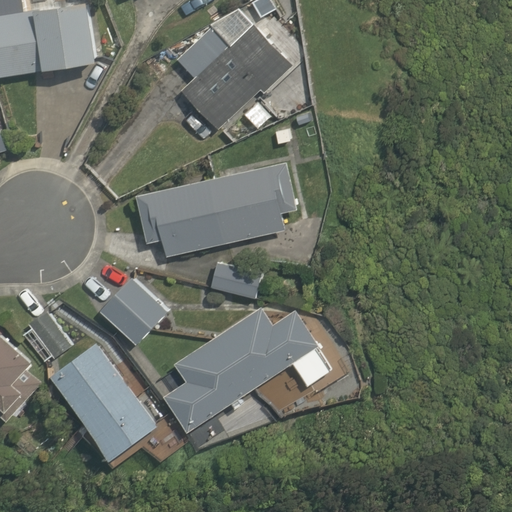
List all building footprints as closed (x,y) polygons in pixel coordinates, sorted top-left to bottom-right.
[(39,6),(0,12),(0,75),(50,68),(50,70),(99,63),(89,0),(56,0),(39,3),(39,6)] [(265,92),(295,63),(255,21),(233,42),(215,24),(179,58),(196,76),(182,89),(220,128),(261,88),(265,92)] [(0,150),(9,148),(0,118),(0,150)] [(300,208),(289,159),(138,193),(149,241),(164,237),(168,255),(287,228),(283,212),(300,208)] [(265,271),(219,259),(212,285),(257,298),(265,271)] [(170,310),(133,276),(101,309),(138,343),(170,310)] [(309,384),(332,369),(316,347),(320,344),(298,308),(274,322),(263,305),(176,362),(187,380),(165,395),(189,431),(294,362),(309,384)] [(31,322),(56,356),(75,343),(50,308),(31,322)] [(0,409),(9,418),(34,389),(18,375),(32,359),(0,331),(0,409)] [(113,455),(159,422),(99,339),(53,372),(113,455)]
